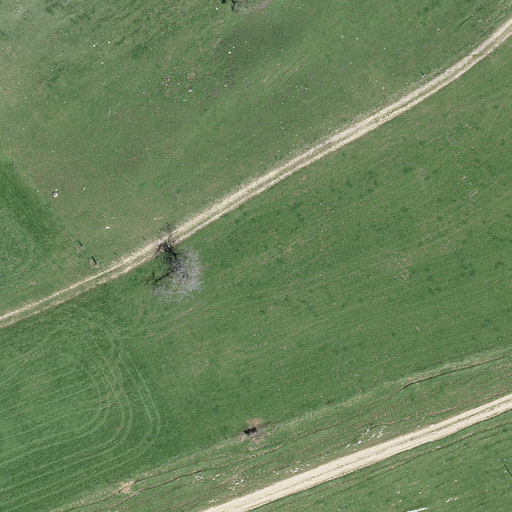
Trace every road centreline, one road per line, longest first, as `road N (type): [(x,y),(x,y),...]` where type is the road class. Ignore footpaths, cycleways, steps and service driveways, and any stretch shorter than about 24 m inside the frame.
road 1 (track): [(0,317),(94,274),(454,70),(511,22)]
road 2 (track): [(215,511),(511,398)]
road 3 (trunk): [(0,302),(110,511)]
